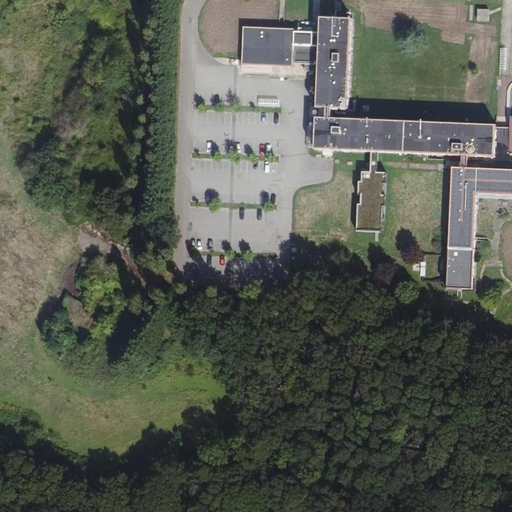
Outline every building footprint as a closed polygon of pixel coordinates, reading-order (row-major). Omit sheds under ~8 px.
[(479,10),(478,20),(490,21),(490,10),(479,10)] [(348,112),(350,21),(320,20),(320,35),(295,35),(294,67),(307,67),(307,77),(317,77),(317,109),(316,111),(331,111),(348,112)] [(292,32),(242,31),(241,69),(291,71),(292,32)] [(317,109),(309,109),(308,122),(315,122),(330,123),(331,111),(316,111),(317,109)] [(315,122),(314,154),(465,160),(465,172),(511,173),(511,158),(509,158),(510,130),(330,123),(315,122)] [(371,175),(363,174),(363,184),(360,184),(359,195),(363,195),(362,208),(359,208),(359,233),(381,234),(382,208),(386,208),(386,197),(383,197),(383,186),(387,186),(387,174),(378,174),(379,157),(372,157),(371,175)] [(511,173),(465,172),(454,171),(449,293),(472,294),(476,199),(511,200),(511,173)] [(130,229),(126,235),(140,246),(144,240),(130,229)] [(315,331),(306,331),(306,342),(315,342),(315,331)]
